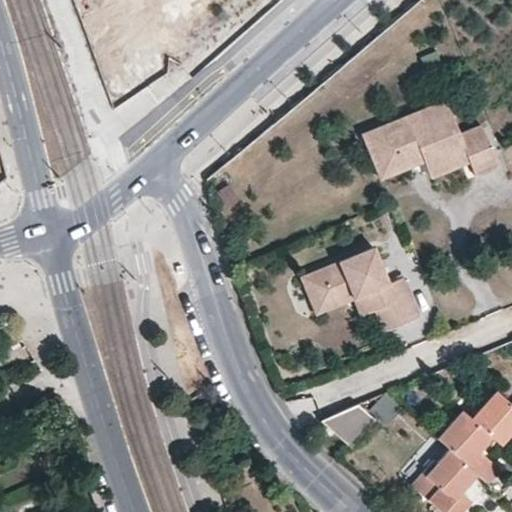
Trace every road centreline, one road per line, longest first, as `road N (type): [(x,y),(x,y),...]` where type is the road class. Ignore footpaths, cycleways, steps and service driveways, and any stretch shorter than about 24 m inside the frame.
road 1 (residential): [(153,168),(186,213),(252,406),(352,511)]
road 2 (residential): [(51,241),(141,511)]
road 3 (tertiary): [(343,0),(153,168)]
road 4 (residential): [(51,241),(0,33)]
road 5 (tertiary): [(51,241),(153,168)]
